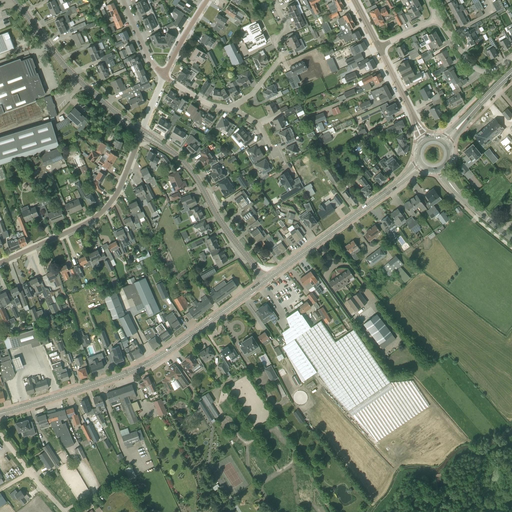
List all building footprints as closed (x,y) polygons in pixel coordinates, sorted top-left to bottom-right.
[(61,4),(58,0),(55,1),(54,0),(52,0),(47,3),(50,9),(57,6),(61,4)] [(135,6),(137,9),(149,3),(147,0),(140,0),(140,1),(135,3),(136,6),(135,6)] [(173,0),(171,4),(176,6),(182,9),(183,10),(186,12),(186,11),(190,13),(193,8),(190,6),(190,5),(186,2),(185,5),(179,1),(179,0),(173,0)] [(286,11),(287,13),(297,9),(296,5),(298,4),(295,0),(287,4),(288,6),(287,7),(289,10),(286,11)] [(454,0),(448,3),(452,9),(461,4),(459,0),(454,0)] [(500,0),(497,0),(498,0),(499,1),(499,3),(500,5),(501,6),(503,9),(499,11),(500,13),(505,11),(500,0)] [(417,1),(409,5),(411,8),(407,11),(408,12),(405,14),(409,22),(420,16),(417,10),(421,7),(417,1)] [(474,4),(477,10),(482,7),(479,1),(474,4)] [(107,5),(109,11),(116,8),(113,2),(107,5)] [(335,5),(328,8),(330,11),(336,8),(338,11),(344,8),(341,2),(335,5)] [(145,12),(146,14),(153,11),(149,3),(137,9),(138,12),(139,11),(140,14),(145,12)] [(319,12),(318,9),(316,6),(315,3),(310,5),(312,8),(315,14),(315,15),(319,12)] [(452,9),(455,15),(461,11),(464,9),(461,4),(452,9)] [(57,6),(50,9),(52,15),(60,12),(57,6)] [(228,6),(225,11),(227,13),(236,20),(240,23),(242,20),(242,18),(236,14),(237,12),(232,9),(228,6)] [(369,12),(372,18),(386,11),(385,7),(378,10),(377,8),(369,12)] [(482,7),(477,10),(479,12),(475,14),(478,18),(483,15),(481,11),(484,10),(482,7)] [(109,11),(112,16),(112,17),(118,14),(116,8),(109,11)] [(175,8),(172,11),(177,14),(178,16),(175,20),(175,21),(173,22),(175,26),(178,24),(182,27),(187,19),(181,16),(183,13),(175,8)] [(291,14),(292,18),(300,14),(297,9),(287,13),(288,16),(291,14)] [(455,15),(458,20),(464,17),(467,15),(464,9),(461,11),(455,15)] [(143,22),(144,25),(157,20),(153,11),(146,14),(148,17),(142,19),(144,22),(143,22)] [(328,15),(330,19),(338,15),(336,11),(328,15)] [(386,11),(372,18),(375,24),(378,22),(380,26),(385,24),(382,18),(388,14),(386,11)] [(217,22),(213,29),(217,31),(219,32),(227,20),(226,19),(227,18),(234,23),(236,20),(227,13),(224,18),(218,14),(215,19),(218,21),(217,22)] [(338,19),(338,21),(339,23),(340,26),(343,25),(342,25),(352,20),(348,13),(344,15),(343,16),(343,17),(340,18),(338,19)] [(399,16),(401,19),(403,23),(407,21),(403,13),(399,16)] [(113,19),(114,22),(121,19),(118,14),(112,17),(112,16),(109,18),(110,21),(113,19)] [(291,22),(292,24),(302,20),(300,14),(292,18),(294,21),(291,22)] [(394,17),(399,26),(403,24),(398,15),(394,17)] [(55,21),(57,27),(69,22),(70,22),(67,16),(55,21)] [(464,17),(458,20),(461,26),(467,23),(470,22),(468,19),(466,20),(464,17)] [(305,28),(308,26),(305,18),(302,20),(292,24),(293,27),(296,25),(297,29),(304,25),(305,28)] [(114,22),(107,25),(111,33),(115,31),(113,26),(115,25),(117,28),(123,25),(121,19),(114,22)] [(153,28),(154,31),(157,29),(160,28),(157,20),(144,25),(145,28),(146,28),(147,30),(153,28)] [(352,20),(342,25),(343,25),(345,29),(347,28),(348,30),(350,29),(351,29),(355,26),(352,20)] [(250,31),(261,26),(259,22),(258,23),(257,21),(241,28),(240,33),(249,29),(250,31)] [(320,24),(325,33),(331,30),(326,21),(320,24)] [(464,33),(468,39),(477,34),(481,32),(479,28),(478,26),(482,24),(480,21),(471,26),(472,29),(469,31),(468,30),(464,33)] [(78,29),(83,27),(86,26),(84,22),(73,27),(73,25),(71,26),(69,22),(57,27),(60,34),(67,31),(68,33),(78,29)] [(83,27),(78,29),(80,32),(71,35),(73,40),(74,39),(77,46),(88,41),(86,37),(85,36),(84,34),(82,35),(81,32),(93,26),(92,23),(86,26),(83,27)] [(243,41),(262,32),(261,30),(262,30),(261,26),(250,31),(251,33),(246,36),(247,37),(242,39),(243,41)] [(339,33),(336,34),(338,38),(339,37),(351,32),(350,29),(348,30),(347,28),(345,29),(339,32),(339,33)] [(157,29),(154,31),(151,32),(152,35),(150,36),(152,41),(151,42),(153,45),(154,44),(155,47),(159,47),(159,48),(161,48),(163,48),(164,48),(165,48),(165,47),(170,47),(171,45),(172,45),(173,43),(172,42),(175,37),(167,32),(164,37),(163,36),(162,36),(161,37),(157,29)] [(117,39),(121,38),(122,41),(129,38),(126,31),(115,36),(117,39)] [(351,32),(339,37),(341,40),(343,39),(345,42),(353,38),(354,41),(357,40),(361,38),(357,31),(353,33),(352,33),(351,32)] [(506,31),(503,33),(504,35),(498,39),(504,50),(511,46),(507,40),(510,38),(510,39),(506,31)] [(0,52),(14,47),(12,43),(11,43),(9,40),(11,40),(8,32),(0,35),(0,52)] [(255,42),(266,37),(264,33),(263,34),(262,32),(243,41),(244,43),(249,41),(249,42),(254,40),(255,42)] [(425,42),(420,45),(421,47),(430,42),(438,38),(435,32),(428,36),(427,34),(422,36),(425,42)] [(201,41),(205,43),(211,47),(215,40),(205,34),(203,37),(202,37),(200,39),(201,40),(201,41)] [(477,34),(468,39),(471,45),(475,43),(479,41),(480,44),(485,41),(483,36),(481,37),(480,36),(479,37),(477,34)] [(289,41),(286,43),(287,45),(297,40),(297,39),(295,35),(287,38),(289,41)] [(267,43),(266,41),(268,41),(266,37),(255,42),(256,44),(251,47),(252,48),(248,50),(249,52),(267,43)] [(438,38),(430,42),(434,48),(442,44),(438,38)] [(488,39),(492,45),(486,49),(491,59),(497,55),(494,50),(497,48),(491,38),(488,39)] [(297,40),(287,45),(288,47),(291,46),(292,49),(293,49),(295,53),(304,49),(301,43),(302,42),(301,39),(297,40)] [(353,49),(356,54),(367,49),(363,41),(357,45),(356,44),(349,47),(351,50),(353,49)] [(233,42),(223,47),(233,66),(241,62),(243,61),(239,53),(238,54),(234,46),(233,42)] [(87,48),(90,54),(101,49),(98,43),(87,48)] [(119,51),(122,59),(126,57),(126,55),(128,54),(135,51),(131,44),(124,47),(126,49),(124,50),(123,49),(119,51)] [(397,52),(398,52),(401,56),(407,53),(403,44),(396,48),(397,52)] [(409,55),(416,52),(418,51),(417,50),(415,46),(413,47),(414,49),(408,52),(409,55)] [(209,58),(206,53),(205,54),(196,48),(189,58),(195,62),(197,59),(201,61),(203,58),(206,60),(208,57),(209,58)] [(100,58),(104,56),(101,49),(90,54),(93,61),(100,58)] [(439,58),(440,61),(449,56),(445,50),(434,56),(436,59),(439,58)] [(206,53),(209,58),(213,67),(217,65),(211,51),(206,53)] [(261,57),(259,54),(260,53),(259,53),(252,57),(259,69),(266,65),(265,64),(269,62),(265,54),(261,57)] [(345,61),(348,67),(364,59),(361,53),(345,61)] [(133,66),(140,63),(137,57),(136,58),(134,54),(127,58),(131,67),(133,66)] [(449,56),(440,61),(442,63),(439,65),(441,68),(452,62),(449,56)] [(44,95),(40,84),(42,83),(40,79),(39,79),(30,57),(21,61),(20,59),(16,60),(0,65),(0,113),(36,101),(35,98),(44,95)] [(332,57),(326,60),(331,73),(338,70),(332,57)] [(358,63),(357,64),(360,69),(364,67),(366,71),(369,69),(369,70),(375,67),(376,66),(372,59),(369,61),(367,58),(360,62),(358,63)] [(411,68),(408,62),(408,63),(407,60),(400,64),(401,66),(397,68),(400,74),(401,73),(411,68)] [(302,61),(290,67),(294,76),(306,70),(302,61)] [(106,62),(96,66),(98,73),(107,69),(109,68),(112,67),(110,62),(109,62),(107,63),(106,62)] [(133,66),(136,71),(143,68),(140,63),(133,66)] [(190,68),(198,73),(200,69),(193,65),(190,68)] [(446,82),(447,81),(456,76),(453,71),(454,70),(452,66),(442,72),(444,76),(446,79),(445,79),(446,82)] [(180,73),(177,78),(185,83),(191,86),(193,82),(191,81),(196,73),(191,70),(190,71),(184,67),(180,73)] [(113,73),(114,76),(126,71),(125,68),(113,73)] [(136,71),(139,77),(145,74),(143,68),(136,71)] [(412,77),(415,75),(411,68),(401,73),(402,74),(401,75),(403,80),(408,77),(409,78),(410,77),(410,78),(412,77)] [(107,69),(98,73),(101,79),(112,74),(111,71),(109,72),(107,69)] [(242,85),(244,88),(251,84),(250,82),(253,80),(248,70),(241,74),(243,78),(240,79),(236,81),(239,86),(242,85)] [(408,77),(403,80),(404,80),(406,85),(412,82),(413,83),(422,78),(426,76),(427,79),(432,77),(429,71),(424,73),(423,71),(420,73),(415,75),(412,77),(410,78),(410,77),(409,78),(408,77)] [(344,77),(346,83),(357,78),(355,72),(344,77)] [(358,83),(359,86),(360,86),(361,89),(365,88),(366,90),(372,88),(370,85),(374,83),(374,84),(375,83),(382,80),(379,73),(376,75),(375,73),(358,82),(358,83)] [(145,74),(139,77),(141,83),(148,80),(145,74)] [(452,83),(455,89),(459,87),(462,85),(460,81),(462,80),(460,77),(457,78),(456,76),(447,81),(449,85),(452,83)] [(125,89),(127,93),(132,91),(135,89),(133,86),(133,85),(126,89),(124,86),(120,78),(111,82),(112,87),(113,86),(116,93),(125,89)] [(206,91),(210,85),(212,82),(207,79),(198,92),(204,95),(206,91)] [(229,84),(231,88),(228,90),(232,98),(239,94),(237,91),(241,90),(235,80),(229,84)] [(135,89),(132,91),(138,105),(144,102),(145,101),(143,96),(142,97),(139,90),(146,88),(144,85),(141,86),(141,87),(135,89)] [(267,90),(263,92),(266,99),(269,98),(270,101),(283,95),(280,90),(277,92),(273,85),(266,88),(267,90)] [(378,96),(388,91),(385,85),(380,88),(377,89),(371,92),(372,94),(371,95),(373,99),(378,96)] [(433,102),(440,99),(440,98),(437,91),(435,91),(437,94),(433,96),(428,86),(419,91),(421,94),(422,94),(425,100),(430,97),(433,102)] [(455,89),(452,91),(454,95),(448,99),(444,102),(446,106),(451,104),(453,107),(463,101),(460,96),(459,97),(458,94),(457,94),(457,93),(461,91),(459,87),(455,89)] [(212,98),(221,100),(221,99),(222,100),(222,99),(224,98),(224,99),(228,97),(224,88),(220,91),(214,89),(212,98)] [(343,93),(345,99),(356,95),(353,89),(343,93)] [(168,104),(172,107),(178,99),(174,97),(176,94),(170,90),(165,98),(169,101),(168,104)] [(127,93),(121,95),(122,98),(129,95),(131,99),(129,100),(132,108),(138,105),(132,91),(127,93)] [(388,91),(378,96),(381,102),(386,100),(392,97),(388,91)] [(53,105),(54,104),(54,103),(53,103),(51,95),(44,98),(50,118),(57,116),(55,107),(55,106),(54,107),(53,105)] [(178,99),(172,107),(177,110),(178,108),(182,110),(188,102),(182,98),(180,100),(178,99)] [(440,99),(433,102),(435,107),(429,110),(431,113),(432,113),(435,118),(434,119),(434,120),(442,115),(437,104),(441,102),(440,99)] [(359,105),(361,110),(371,106),(369,100),(362,103),(359,105)] [(265,106),(269,115),(278,111),(273,102),(265,106)] [(386,103),(382,105),(387,116),(398,110),(398,109),(397,105),(396,106),(395,103),(388,106),(387,103),(386,103)] [(189,116),(194,120),(199,112),(196,110),(197,108),(191,104),(186,111),(190,114),(189,116)] [(293,107),(284,111),(286,116),(295,112),(296,114),(298,117),(304,114),(299,104),(293,107)] [(359,115),(362,121),(368,118),(368,117),(381,111),(379,106),(359,115)] [(67,118),(53,126),(54,132),(71,123),(70,122),(70,123),(69,122),(71,120),(77,126),(78,125),(80,127),(77,130),(79,132),(81,130),(82,130),(87,122),(84,119),(85,118),(74,108),(67,115),(68,116),(67,118)] [(502,113),(508,120),(511,116),(511,114),(507,109),(502,113)] [(194,120),(193,121),(199,126),(202,122),(208,126),(210,124),(211,124),(213,121),(212,120),(214,117),(207,112),(206,115),(200,111),(199,112),(194,120)] [(313,117),(316,123),(326,119),(323,113),(313,117)] [(272,121),(273,122),(277,130),(285,126),(283,123),(285,122),(282,116),(272,121)] [(227,121),(227,120),(222,117),(219,121),(215,128),(221,131),(222,128),(227,132),(226,134),(229,136),(231,133),(233,130),(230,128),(231,128),(232,125),(232,124),(227,121)] [(156,126),(159,128),(159,129),(165,133),(167,131),(169,132),(173,126),(170,125),(171,124),(165,121),(165,122),(160,119),(156,126)] [(495,119),(485,128),(491,135),(493,138),(497,135),(494,133),(501,127),(495,119)] [(387,129),(384,130),(386,134),(396,129),(398,134),(402,132),(400,128),(404,126),(401,120),(398,122),(397,121),(393,123),(394,125),(387,128),(387,129)] [(40,152),(49,149),(59,146),(54,132),(53,126),(52,126),(51,121),(0,136),(0,164),(39,153),(40,152)] [(175,127),(170,136),(175,138),(181,141),(185,133),(175,127)] [(239,143),(241,141),(245,147),(253,140),(249,135),(248,136),(241,128),(233,136),(239,143)] [(322,132),(324,137),(332,133),(333,134),(335,133),(333,128),(322,132)] [(365,128),(357,132),(359,136),(367,132),(365,128)] [(485,128),(475,136),(481,144),(491,135),(485,128)] [(285,141),(287,144),(295,140),(293,136),(291,137),(290,134),(289,135),(286,129),(278,133),(283,142),(285,141)] [(122,142),(113,139),(115,134),(110,132),(107,140),(112,142),(111,142),(115,143),(113,147),(120,149),(122,142)] [(199,147),(195,143),(197,140),(192,135),(186,142),(189,144),(186,148),(193,154),(195,151),(198,153),(201,149),(199,147)] [(396,138),(399,144),(399,145),(397,153),(403,155),(404,155),(405,154),(406,154),(406,153),(408,146),(404,145),(404,144),(405,144),(406,143),(405,143),(405,142),(405,141),(406,140),(402,135),(396,138)] [(100,145),(97,149),(103,152),(107,146),(99,141),(98,144),(100,145)] [(286,148),(290,157),(299,152),(294,144),(286,148)] [(476,159),(481,155),(472,144),(463,152),(466,155),(463,158),(467,162),(470,160),(471,161),(474,158),(476,159)] [(246,151),(249,156),(252,154),(256,161),(264,156),(259,148),(257,149),(255,146),(246,151)] [(40,156),(45,166),(63,159),(59,148),(40,156)] [(203,156),(199,159),(205,166),(209,163),(211,166),(217,162),(215,159),(211,154),(207,148),(200,153),(203,156)] [(488,148),(483,153),(489,160),(494,155),(488,148)] [(104,154),(103,156),(107,159),(113,163),(117,156),(107,150),(104,154)] [(86,154),(84,156),(92,162),(97,155),(92,151),(88,155),(86,154)] [(154,158),(156,154),(149,151),(146,158),(155,162),(157,159),(154,158)] [(107,159),(103,156),(102,156),(98,162),(109,169),(113,163),(107,159)] [(165,156),(161,159),(163,161),(164,163),(167,166),(166,167),(169,171),(173,168),(170,164),(171,164),(165,156)] [(378,162),(381,165),(384,169),(387,167),(388,168),(389,168),(392,171),(399,166),(392,156),(386,161),(384,158),(378,162)] [(258,175),(261,178),(267,174),(266,172),(267,172),(270,171),(270,170),(270,169),(268,165),(268,164),(265,159),(254,165),(257,170),(260,169),(262,173),(258,175)] [(459,169),(457,171),(461,176),(463,174),(464,174),(469,170),(463,163),(458,168),(459,169)] [(211,175),(215,182),(220,179),(220,180),(226,176),(221,168),(218,164),(211,168),(214,173),(211,175)] [(322,168),(330,180),(333,184),(339,181),(328,164),(322,168)] [(358,166),(368,179),(372,176),(362,164),(358,166)] [(374,177),(380,184),(385,179),(380,173),(381,172),(376,165),(372,168),(377,174),(374,177)] [(157,184),(154,177),(152,178),(150,175),(151,175),(147,167),(140,171),(144,179),(147,177),(152,187),(157,184)] [(101,182),(106,175),(99,171),(96,175),(93,173),(92,176),(91,176),(97,190),(101,193),(103,190),(100,187),(98,185),(100,181),(101,182)] [(287,171),(280,176),(281,177),(281,179),(282,178),(282,180),(280,181),(281,182),(281,181),(282,184),(283,185),(285,184),(287,187),(290,186),(292,189),(284,194),(287,198),(304,188),(301,182),(295,185),(294,184),(294,183),(292,180),(292,179),(291,178),(290,177),(290,175),(289,176),(287,171)] [(171,188),(172,192),(174,191),(174,192),(187,187),(184,182),(181,183),(180,180),(181,180),(177,172),(167,176),(172,188),(171,188)] [(236,178),(242,188),(248,185),(241,175),(236,178)] [(467,179),(474,190),(481,186),(474,175),(467,179)] [(363,177),(358,180),(360,184),(361,183),(364,187),(360,189),(362,192),(365,196),(366,195),(367,195),(368,195),(368,194),(371,192),(368,188),(370,187),(363,177)] [(222,190),(221,190),(225,196),(235,190),(231,184),(227,178),(219,183),(222,190)] [(347,182),(353,189),(357,186),(352,180),(347,182)] [(75,184),(81,194),(83,198),(85,197),(89,205),(96,201),(91,193),(87,195),(79,182),(75,184)] [(144,185),(148,193),(151,199),(154,197),(147,183),(144,185)] [(309,196),(316,193),(312,183),(305,186),(309,196)] [(151,199),(148,193),(145,195),(145,193),(141,186),(135,189),(139,196),(142,195),(144,199),(145,199),(147,202),(146,203),(151,213),(157,211),(151,199)] [(425,194),(431,203),(439,197),(433,189),(425,194)] [(235,203),(237,205),(244,199),(247,198),(243,193),(242,194),(240,191),(234,196),(235,198),(234,199),(236,202),(235,203)] [(349,203),(350,202),(353,205),(358,201),(353,194),(350,196),(346,191),(342,194),(349,203)] [(170,196),(172,201),(181,197),(179,192),(170,196)] [(185,197),(180,199),(182,205),(184,209),(181,211),(182,213),(189,210),(188,208),(192,206),(197,204),(196,202),(196,201),(194,197),(191,198),(190,195),(185,197)] [(337,195),(334,198),(339,205),(343,202),(337,195)] [(416,196),(410,200),(416,209),(419,206),(421,210),(425,208),(416,196)] [(39,202),(44,213),(47,212),(45,205),(52,202),(50,198),(39,202)] [(65,204),(67,209),(69,214),(82,208),(78,199),(65,204)] [(243,208),(244,210),(251,206),(253,204),(251,201),(248,204),(244,199),(237,205),(238,207),(239,206),(241,209),(243,208)] [(416,209),(410,200),(404,204),(412,217),(416,214),(413,211),(416,209)] [(141,212),(138,206),(136,201),(129,205),(133,215),(137,213),(139,219),(145,216),(143,211),(141,212)] [(322,209),(318,211),(323,218),(335,209),(330,203),(326,206),(324,204),(321,207),(322,209)] [(245,221),(252,216),(256,213),(251,206),(244,210),(246,213),(242,216),(244,218),(243,219),(245,221)] [(434,206),(431,209),(435,215),(436,216),(439,214),(434,206)] [(22,212),(26,221),(30,220),(29,219),(38,215),(35,207),(22,212)] [(193,215),(195,221),(204,217),(200,209),(199,210),(197,207),(187,211),(190,216),(193,215)] [(48,213),(51,223),(64,218),(60,209),(48,213)] [(299,216),(302,221),(305,225),(306,224),(309,228),(317,222),(315,219),(316,218),(312,209),(303,216),(301,215),(299,216)] [(404,218),(400,213),(397,209),(391,214),(395,220),(393,221),(396,224),(404,218)] [(431,218),(435,215),(431,209),(426,212),(431,218)] [(320,221),(322,224),(325,228),(339,218),(334,211),(320,221)] [(443,212),(437,216),(442,224),(449,220),(443,212)] [(139,222),(136,215),(132,217),(136,227),(140,225),(139,223),(139,222)] [(18,217),(25,237),(29,235),(21,216),(18,217)] [(250,225),(252,227),(259,222),(257,220),(256,220),(252,216),(245,221),(246,224),(247,223),(249,226),(250,225)] [(380,225),(382,229),(384,231),(388,228),(387,226),(389,224),(390,227),(394,224),(391,219),(390,220),(387,216),(381,221),(382,223),(380,225)] [(130,217),(123,220),(125,224),(126,226),(129,225),(131,227),(134,226),(133,223),(131,217),(130,217)] [(415,220),(411,222),(418,231),(420,229),(419,227),(420,227),(415,220)] [(198,231),(201,236),(211,231),(208,224),(206,225),(204,221),(192,227),(195,232),(198,231)] [(251,236),(252,238),(260,232),(257,227),(260,225),(259,222),(252,227),(254,229),(250,232),(252,235),(251,236)] [(418,231),(411,222),(407,225),(412,232),(413,232),(414,233),(418,231)] [(304,236),(298,228),(300,227),(297,224),(293,227),(294,228),(289,232),(291,234),(297,242),(299,241),(299,240),(301,238),(302,238),(301,238),(304,236)] [(365,236),(368,240),(369,241),(376,236),(376,235),(380,232),(375,225),(366,231),(368,234),(365,236)] [(119,231),(116,232),(117,235),(119,239),(120,241),(120,240),(122,244),(123,246),(124,246),(131,243),(129,240),(126,233),(124,229),(123,230),(123,229),(122,229),(122,228),(118,230),(119,231)] [(260,232),(252,238),(254,240),(255,239),(257,242),(258,241),(260,244),(270,236),(268,233),(266,235),(263,230),(260,232)] [(16,235),(17,237),(21,247),(27,244),(24,236),(22,232),(19,233),(18,232),(16,233),(16,235)] [(283,239),(280,234),(277,236),(282,242),(277,245),(283,253),(285,251),(284,250),(287,248),(286,247),(288,245),(283,239)] [(286,237),(283,239),(288,245),(291,244),(291,245),(294,243),(295,244),(297,242),(291,234),(287,238),(286,237)] [(117,235),(115,236),(117,242),(122,253),(123,255),(126,253),(126,252),(123,246),(122,244),(121,243),(120,240),(120,241),(119,239),(117,235)] [(208,239),(206,240),(207,242),(208,245),(207,246),(210,253),(217,250),(216,247),(218,246),(216,242),(217,241),(214,235),(210,238),(208,239)] [(21,247),(17,237),(9,240),(10,242),(7,243),(10,251),(21,247)] [(192,243),(194,247),(197,246),(204,243),(202,238),(194,241),(192,243)] [(345,246),(348,250),(352,256),(355,254),(353,251),(358,247),(353,240),(345,246)] [(117,248),(119,247),(116,241),(108,245),(111,251),(113,250),(117,257),(121,254),(117,248)] [(283,253),(277,245),(272,248),(271,247),(269,249),(273,256),(276,254),(277,256),(280,254),(280,255),(283,253)] [(365,259),(370,267),(386,255),(380,247),(365,259)] [(104,250),(110,261),(114,259),(108,248),(104,250)] [(210,253),(213,259),(214,259),(217,266),(228,260),(223,251),(221,252),(219,249),(217,250),(210,253)] [(89,254),(93,263),(106,257),(103,253),(99,255),(97,250),(92,253),(92,252),(88,253),(89,254)] [(135,251),(138,258),(144,255),(143,252),(140,253),(138,250),(135,251)] [(81,265),(82,267),(85,265),(84,263),(88,262),(85,256),(78,259),(81,265)] [(409,277),(400,267),(403,264),(395,256),(381,268),(384,272),(387,270),(391,275),(395,271),(404,282),(409,277)] [(104,261),(109,271),(113,269),(109,259),(104,261)] [(79,264),(74,266),(77,276),(82,274),(79,264)] [(69,278),(66,272),(68,271),(66,265),(63,266),(62,265),(59,267),(59,268),(62,274),(65,280),(69,278)] [(200,274),(203,280),(216,272),(213,267),(200,274)] [(348,269),(339,276),(345,285),(348,283),(347,281),(353,276),(348,269)] [(46,274),(48,278),(50,283),(53,282),(56,287),(59,286),(61,293),(64,292),(62,284),(60,285),(53,270),(46,274)] [(310,271),(305,275),(310,281),(313,286),(315,289),(319,295),(322,292),(318,286),(317,286),(314,283),(317,281),(315,278),(315,277),(310,271)] [(300,278),(300,279),(308,290),(313,286),(310,281),(305,275),(303,277),(302,276),(300,278)] [(345,285),(339,276),(329,282),(333,290),(339,286),(341,288),(345,285)] [(45,290),(42,283),(40,284),(37,278),(30,281),(35,293),(41,291),(44,298),(45,297),(45,299),(49,297),(45,290)] [(136,282),(128,285),(122,287),(128,299),(132,297),(137,310),(145,307),(149,316),(160,311),(145,278),(136,282)] [(214,288),(216,291),(210,295),(216,303),(237,287),(232,279),(226,284),(224,281),(214,288)] [(34,293),(29,281),(28,282),(28,281),(25,282),(25,283),(23,284),(28,296),(34,293)] [(156,284),(163,299),(168,296),(162,282),(156,284)] [(13,301),(15,307),(18,312),(20,311),(17,306),(20,304),(16,295),(19,293),(17,287),(10,290),(14,299),(13,301)] [(49,297),(45,299),(52,314),(59,311),(59,312),(63,310),(59,301),(54,303),(51,297),(51,296),(48,289),(45,290),(49,297)] [(1,293),(2,294),(0,294),(0,298),(1,301),(0,302),(3,308),(5,307),(5,306),(6,305),(6,304),(10,302),(5,292),(5,291),(1,293)] [(118,317),(118,318),(125,315),(116,291),(103,296),(112,320),(118,317)] [(359,291),(353,296),(362,306),(367,302),(359,291)] [(306,295),(312,303),(317,300),(311,292),(306,295)] [(175,299),(173,299),(180,311),(186,308),(188,306),(187,304),(188,303),(184,297),(183,298),(182,295),(180,296),(178,293),(173,296),(175,299)] [(186,314),(187,316),(189,320),(193,317),(194,319),(212,305),(205,295),(200,299),(202,301),(200,303),(199,302),(188,310),(189,312),(186,314)] [(362,306),(353,296),(346,301),(354,312),(362,306)] [(20,299),(25,311),(29,309),(24,297),(20,299)] [(301,308),(298,310),(301,314),(304,312),(311,307),(307,301),(300,306),(301,308)] [(270,309),(267,304),(263,306),(263,305),(257,309),(261,315),(260,316),(262,320),(266,318),(265,316),(269,314),(273,320),(277,318),(271,308),(270,309)] [(15,307),(11,308),(15,318),(19,316),(18,312),(15,307)] [(322,307),(317,310),(325,323),(331,320),(322,307)] [(0,309),(0,312),(5,323),(10,321),(4,308),(0,309)] [(29,310),(33,321),(39,319),(34,308),(29,310)] [(299,345),(286,353),(302,382),(317,371),(328,389),(329,390),(376,442),(429,406),(412,381),(390,382),(354,329),(335,342),(321,321),(311,328),(298,310),(286,318),(295,340),(299,345)] [(159,316),(163,323),(167,321),(164,314),(162,311),(158,314),(159,316)] [(363,324),(382,349),(396,339),(376,313),(363,324)] [(128,314),(125,315),(118,318),(127,337),(137,332),(134,326),(128,314)] [(174,315),(167,320),(170,326),(171,325),(172,326),(175,330),(176,330),(178,329),(178,328),(182,325),(179,321),(177,319),(174,315)] [(151,328),(153,333),(154,334),(157,332),(159,335),(164,341),(171,336),(166,330),(162,324),(155,328),(154,326),(151,328)] [(333,336),(335,339),(347,331),(345,328),(343,330),(333,336)] [(3,339),(7,349),(12,348),(13,350),(18,348),(18,347),(30,343),(32,348),(41,345),(36,329),(9,337),(3,339)] [(104,331),(99,333),(104,347),(109,345),(104,331)] [(268,343),(265,340),(269,338),(265,332),(258,337),(264,345),(268,343)] [(153,348),(160,343),(156,336),(155,336),(154,334),(153,333),(149,335),(148,334),(145,336),(153,348)] [(45,334),(40,336),(43,345),(45,344),(49,343),(45,334)] [(120,340),(123,345),(129,342),(126,336),(120,340)] [(249,337),(246,339),(247,339),(241,343),(242,343),(243,345),(240,347),(245,355),(249,353),(248,352),(253,349),(255,351),(256,352),(257,352),(259,352),(259,351),(260,349),(259,348),(258,346),(258,345),(255,341),(254,339),(253,339),(252,336),(249,338),(249,337)] [(126,353),(128,357),(130,361),(143,355),(139,347),(138,347),(135,340),(131,343),(132,345),(124,349),(126,353)] [(113,351),(111,352),(115,363),(123,360),(124,360),(123,359),(125,358),(124,353),(123,353),(121,349),(123,349),(121,342),(117,343),(118,346),(112,348),(113,351)] [(199,353),(204,362),(214,356),(209,347),(199,353)] [(224,356),(221,359),(227,368),(231,366),(225,357),(228,355),(231,361),(238,356),(233,348),(230,351),(228,347),(224,349),(223,348),(221,349),(222,350),(221,351),(224,355),(224,356)] [(20,354),(12,357),(16,368),(24,365),(20,354)] [(181,364),(190,376),(194,373),(191,369),(199,363),(201,367),(201,368),(204,366),(198,358),(196,359),(194,357),(194,358),(191,354),(185,358),(187,361),(181,364)] [(74,358),(77,366),(78,369),(80,378),(87,376),(85,368),(86,367),(86,365),(87,365),(85,360),(83,361),(81,356),(74,358)] [(91,357),(87,358),(89,364),(90,366),(92,371),(96,370),(99,369),(104,367),(102,361),(100,358),(93,360),(91,357)] [(0,362),(0,371),(4,382),(13,379),(15,374),(10,360),(0,362)] [(60,362),(52,365),(55,373),(56,372),(58,379),(61,378),(62,381),(69,378),(68,374),(67,372),(66,369),(63,370),(60,362)] [(217,366),(225,378),(230,374),(223,363),(217,366)] [(166,377),(162,380),(167,392),(172,389),(171,386),(171,385),(170,385),(169,382),(175,377),(183,389),(189,385),(176,366),(176,367),(174,364),(168,369),(170,371),(164,375),(166,377)] [(264,369),(271,381),(277,378),(271,366),(264,369)] [(26,379),(28,384),(25,385),(27,394),(49,387),(46,379),(44,380),(44,378),(41,379),(41,381),(37,382),(36,376),(26,379)] [(144,382),(139,384),(141,389),(142,390),(146,388),(149,394),(156,391),(153,383),(152,383),(149,376),(146,377),(145,378),(144,378),(143,379),(144,382)] [(129,400),(136,397),(132,384),(106,393),(111,406),(120,403),(123,410),(124,410),(130,424),(138,421),(134,411),(135,411),(131,403),(129,400)] [(211,403),(214,402),(208,392),(201,397),(215,418),(219,415),(211,403)] [(104,404),(101,395),(93,398),(96,406),(95,406),(97,411),(102,410),(100,405),(104,404)] [(153,402),(159,416),(167,412),(160,398),(153,402)] [(81,401),(85,413),(86,413),(87,416),(94,413),(92,409),(90,409),(87,399),(81,401)] [(202,399),(198,402),(210,421),(214,418),(202,399)] [(76,415),(73,407),(66,410),(69,420),(72,419),(74,425),(80,423),(77,415),(76,415)] [(62,424),(61,420),(67,418),(65,409),(46,414),(49,423),(50,422),(52,428),(53,430),(58,438),(59,438),(62,446),(64,449),(74,444),(65,423),(62,424)] [(292,413),(300,424),(304,421),(296,410),(292,413)] [(106,425),(104,422),(105,422),(100,413),(95,416),(102,428),(106,425)] [(35,416),(36,421),(37,420),(38,425),(45,423),(45,425),(49,424),(48,424),(47,419),(45,414),(42,415),(40,416),(39,415),(35,416)] [(16,424),(15,425),(16,428),(17,428),(18,432),(26,430),(26,433),(29,432),(30,435),(35,434),(33,427),(30,428),(28,420),(16,423),(16,424)] [(84,423),(91,438),(92,438),(93,440),(95,439),(91,430),(92,430),(87,420),(84,421),(85,423),(84,423)] [(88,440),(91,438),(84,423),(81,425),(88,440)] [(119,431),(125,446),(140,440),(136,431),(129,433),(127,428),(119,431)] [(45,451),(54,466),(54,465),(59,462),(48,444),(42,447),(45,451)] [(74,449),(79,460),(86,457),(80,446),(74,449)] [(54,466),(45,451),(39,455),(48,469),(54,466)] [(132,466),(126,469),(131,479),(137,476),(132,466)] [(13,508),(16,511),(23,505),(23,504),(26,501),(23,497),(25,496),(20,490),(15,495),(19,500),(17,502),(18,504),(13,508)]
